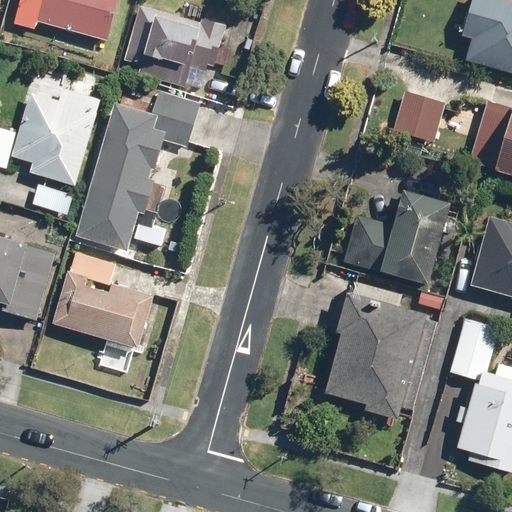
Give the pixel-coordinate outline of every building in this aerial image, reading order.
[(118,0),(21,0),(15,24),(38,30),(40,22),(108,41),(118,0)] [(466,60),(511,71),(511,0),(471,0),(462,36),(472,39),(466,60)] [(203,22),(140,6),(123,71),(203,92),(210,66),(216,68),(228,25),(204,18),(203,22)] [(32,173),(78,186),(103,99),(64,88),(60,99),(31,91),(12,157),(34,163),(32,173)] [(447,103),(407,91),(395,131),(435,143),(447,103)] [(498,167),(497,170),(511,174),(511,106),(487,99),(470,158),(498,167)] [(161,114),(115,101),(78,235),(130,250),(141,212),(147,214),(157,179),(151,178),(153,168),(157,169),(168,131),(157,128),(161,114)] [(356,215),(344,259),(429,282),(451,202),(404,190),(394,226),(356,215)] [(511,296),(511,220),(489,214),(469,285),(511,296)] [(58,252),(0,234),(0,309),(39,321),(58,252)] [(327,261),(322,276),(350,284),(354,269),(327,261)] [(54,323),(140,348),(156,295),(112,282),(110,291),(88,285),(91,276),(69,270),(54,323)] [(337,331),(342,333),(326,393),(366,404),(364,411),(398,420),(427,313),(348,292),(337,331)] [(470,452),(468,461),(511,473),(511,363),(498,360),(494,371),(487,369),(495,340),(488,338),(492,323),(471,317),(467,332),(461,330),(448,373),(475,381),(456,448),(470,452)]
